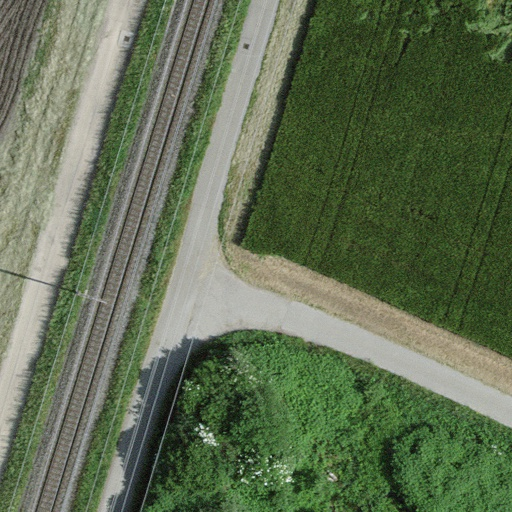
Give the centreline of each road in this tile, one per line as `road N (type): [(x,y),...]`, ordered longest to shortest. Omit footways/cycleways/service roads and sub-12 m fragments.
road 1 (track): [(116,511),(271,0)]
road 2 (track): [(0,397),(125,0)]
